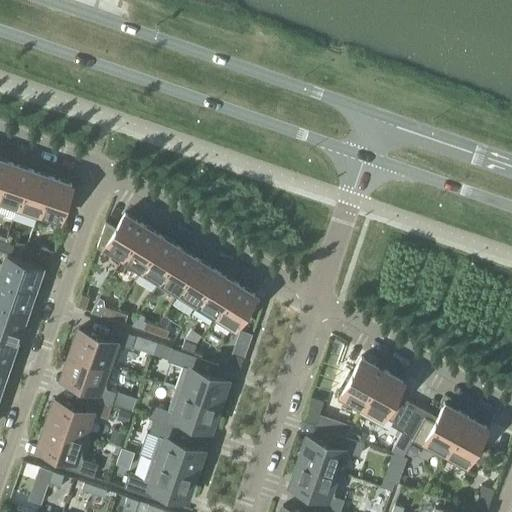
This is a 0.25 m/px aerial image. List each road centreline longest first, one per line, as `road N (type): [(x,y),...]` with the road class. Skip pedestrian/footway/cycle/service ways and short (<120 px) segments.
road 1 (secondary): [(0,33),(363,160)]
road 2 (secondary): [(375,111),(44,0)]
road 3 (residential): [(0,472),(104,175)]
road 4 (residential): [(104,175),(320,306)]
road 5 (residential): [(320,306),(245,511)]
road 6 (residential): [(511,406),(320,306)]
road 7 (secondary): [(363,160),(511,209)]
road 8 (secondary): [(511,158),(375,111)]
